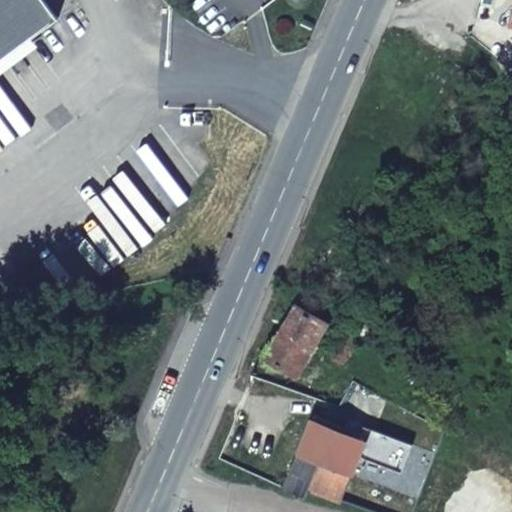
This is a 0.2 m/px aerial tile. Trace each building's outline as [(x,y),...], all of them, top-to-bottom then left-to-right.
[(0,0),(0,61),(59,17),(46,0),(0,0)] [(314,263),(306,272),(334,295),(341,286),(314,263)] [(267,357),(297,374),(329,322),(299,304),(267,357)] [(379,327),(368,315),(353,331),(352,330),(330,356),(342,364),(379,327)] [(323,383),(315,398),(338,410),(346,395),(323,383)] [(366,440),(364,444),(381,452),(386,441),(375,430),(349,417),(345,431),(366,440)] [(302,451),(354,472),(364,444),(366,440),(345,431),(314,419),(302,451)] [(410,451),(386,441),(381,452),(378,459),(402,470),(410,451)] [(302,451),(290,480),(287,488),(307,495),(310,489),(342,499),(354,472),(302,451)]
